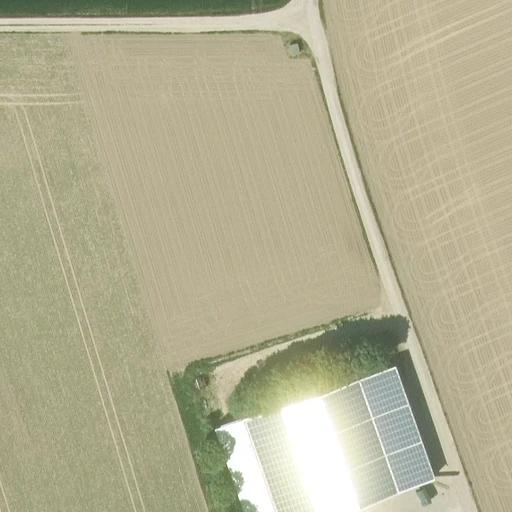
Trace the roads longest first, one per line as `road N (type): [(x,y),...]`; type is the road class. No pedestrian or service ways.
road 1 (track): [(312,0),(403,330),(469,511)]
road 2 (track): [(0,27),(313,23)]
